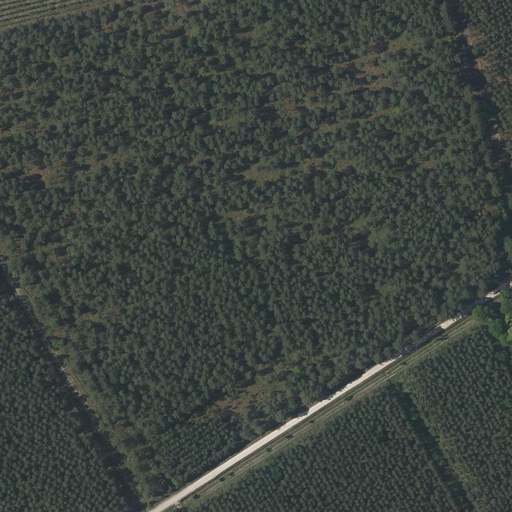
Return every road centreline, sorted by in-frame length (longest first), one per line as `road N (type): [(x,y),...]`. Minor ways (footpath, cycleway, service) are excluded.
road 1 (track): [(511,282),(156,511)]
road 2 (track): [(179,496),(0,182)]
road 3 (track): [(152,511),(0,249)]
road 4 (track): [(448,0),(511,225)]
